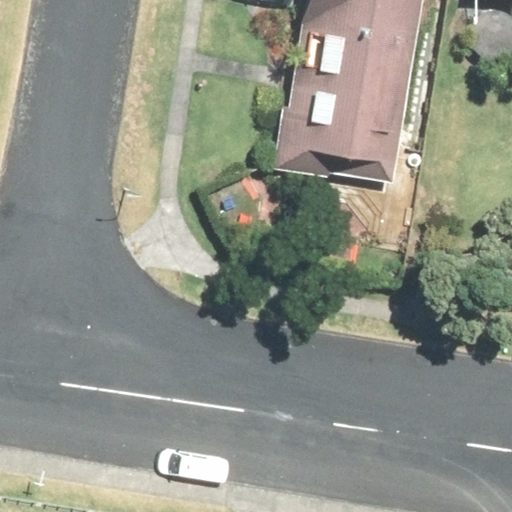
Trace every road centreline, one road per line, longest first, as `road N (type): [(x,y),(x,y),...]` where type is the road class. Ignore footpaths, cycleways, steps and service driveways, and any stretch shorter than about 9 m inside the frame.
road 1 (residential): [(33,369),(511,445)]
road 2 (residential): [(92,0),(33,369)]
